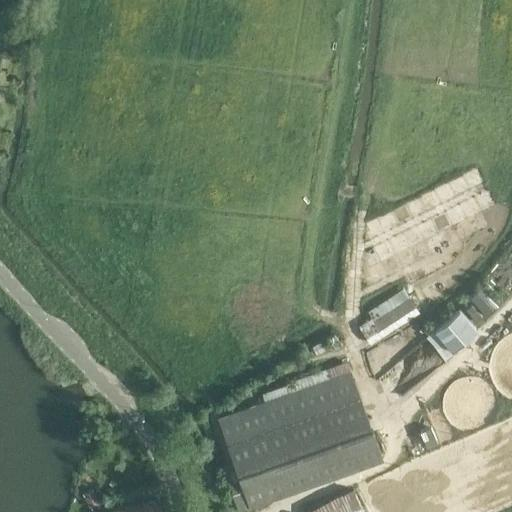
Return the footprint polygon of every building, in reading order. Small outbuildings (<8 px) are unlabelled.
[(471,296),(487,313),(502,299),(486,282),(471,296)] [(369,343),(418,312),(409,298),(360,330),(369,343)] [(452,350),(476,329),(459,309),(426,338),(444,359),(453,352),(452,350)] [(382,458),(360,397),(348,363),(262,393),(265,401),(218,418),(234,460),(250,505),(382,458)] [(441,442),(432,427),(418,436),(426,450),(441,442)] [(250,505),(234,460),(222,464),(238,509),(250,505)] [(362,511),(351,489),(309,510),(309,511),(362,511)] [(113,511),(160,511),(159,501),(113,509),(113,511)]
